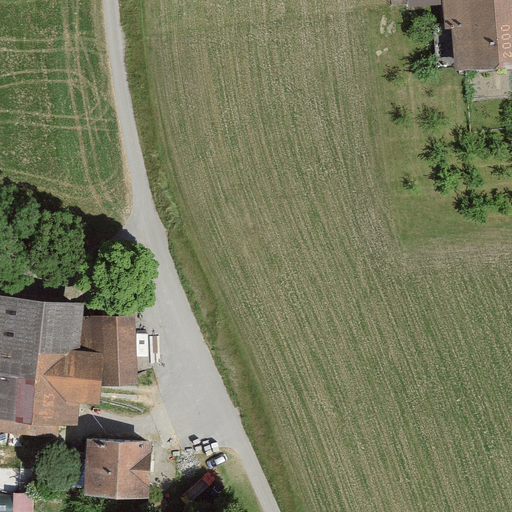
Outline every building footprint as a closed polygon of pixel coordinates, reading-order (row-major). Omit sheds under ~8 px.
[(511,0),(444,0),(444,3),(449,66),(511,61),(511,0)] [(88,293),(0,285),(0,421),(69,427),(72,392),(102,394),(105,374),(107,342),(83,341),(85,310),(88,293)] [(144,314),(85,310),(83,341),(107,342),(105,374),(140,376),(144,314)] [(156,436),(93,433),(91,482),(153,485),(156,436)] [(0,511),(35,511),(36,491),(0,490),(0,511)]
